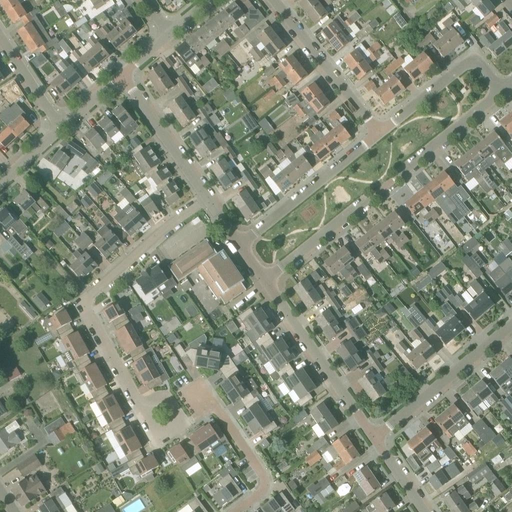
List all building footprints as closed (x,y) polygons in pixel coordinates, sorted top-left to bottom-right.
[(27,0),(4,0),(0,3),(7,14),(20,5),(27,0)] [(100,0),(93,5),(97,10),(112,0),(100,0)] [(250,31),(264,20),(265,19),(258,10),(256,12),(252,6),(247,0),(240,0),(235,4),(234,3),(234,4),(235,5),(244,16),(244,17),(246,20),(243,22),(250,31)] [(300,5),(307,15),(320,5),(315,0),(305,0),(299,5),(300,5)] [(444,16),(454,8),(456,6),(457,6),(463,1),(464,0),(452,0),(439,11),(444,16)] [(485,18),(494,10),(486,0),(485,0),(476,7),(485,18)] [(59,1),(52,5),(57,12),(63,8),(59,1)] [(463,1),(457,6),(461,12),(465,9),(468,7),(467,6),(463,1)] [(224,12),(234,24),(240,20),(244,17),(244,16),(235,5),(234,4),(224,12)] [(420,20),(423,24),(438,12),(437,11),(439,10),(440,10),(444,7),(441,4),(420,20)] [(34,16),(41,12),(38,7),(27,15),(20,5),(7,14),(14,24),(21,19),(24,23),(34,16)] [(315,25),(328,15),(320,5),(307,15),(315,24),(314,24),(315,25)] [(121,26),(117,29),(127,42),(137,33),(136,32),(140,29),(127,9),(115,19),(121,26)] [(225,32),(234,24),(224,12),(215,20),(225,32)] [(396,22),(401,18),(398,14),(393,18),(396,22)] [(348,28),(344,23),(338,15),(332,20),(334,23),(321,33),(322,34),(322,33),(329,43),(348,28)] [(469,21),(474,27),(481,22),(475,15),(469,21)] [(495,15),(485,23),(489,28),(499,20),(495,15)] [(44,31),(34,16),(24,23),(27,28),(18,33),(25,43),(44,31)] [(85,18),(74,25),(77,30),(87,24),(88,23),(85,18)] [(442,24),(450,33),(444,38),(453,50),(463,43),(464,42),(451,26),(455,24),(450,18),(442,24)] [(348,28),(354,24),(350,19),(344,23),(348,28)] [(215,40),(225,32),(215,20),(205,28),(215,40)] [(373,22),(369,26),(373,31),(378,27),(373,22)] [(496,28),(498,30),(494,34),(499,41),(507,50),(511,46),(511,34),(503,22),(496,28)] [(87,24),(82,28),(87,34),(92,30),(87,24)] [(243,24),(238,28),(244,36),(249,32),(243,24)] [(426,24),(421,28),(425,33),(430,29),(426,24)] [(368,25),(364,28),(360,31),(354,36),(359,42),(368,35),(373,31),(369,26),(368,25)] [(127,42),(117,29),(111,34),(105,26),(100,30),(116,50),(120,47),(127,42)] [(215,40),(205,28),(196,35),(206,48),(215,40)] [(265,49),(278,39),(270,29),(270,28),(249,44),(253,49),(249,52),(253,58),(261,52),(257,47),(261,44),(265,49)] [(348,28),(329,43),(337,52),(337,53),(350,43),(349,43),(356,38),(354,36),(352,33),(348,28)] [(244,36),(238,29),(233,32),(239,40),(244,36)] [(45,30),(44,31),(25,43),(32,54),(40,49),(42,53),(53,46),(57,43),(59,42),(56,37),(52,40),(45,30)] [(444,38),(438,43),(430,33),(421,40),(426,46),(431,43),(444,59),(444,58),(453,50),(444,38)] [(507,50),(499,41),(495,44),(490,37),(488,34),(481,40),(496,59),(507,50)] [(196,56),(206,48),(196,35),(186,43),(196,56)] [(109,57),(92,37),(87,41),(94,49),(89,53),(99,65),(109,57)] [(278,39),(265,49),(273,59),(286,48),(285,47),(278,39)] [(72,50),(63,40),(58,44),(61,47),(61,48),(64,51),(66,54),(67,55),(72,50)] [(230,48),(223,40),(219,44),(225,52),(230,48)] [(413,47),(420,57),(414,62),(424,74),(433,66),(434,67),(434,66),(421,50),(426,46),(421,40),(413,47)] [(206,67),(200,60),(196,56),(186,43),(176,51),(190,68),(195,64),(201,72),(206,67)] [(225,52),(219,44),(214,48),(220,56),(225,52)] [(376,52),(372,47),(364,53),(368,58),(376,52)] [(99,65),(89,53),(84,57),(77,50),(72,54),(89,74),(99,65)] [(356,51),(343,61),(344,62),(352,71),(364,61),(356,51)] [(32,58),(37,64),(45,58),(40,52),(32,58)] [(265,57),(261,52),(253,58),(257,63),(265,57)] [(376,52),(368,58),(372,63),(380,57),(376,52)] [(409,55),(403,59),(407,64),(413,60),(409,55)] [(210,64),(204,56),(200,60),(206,67),(210,64)] [(273,87),(283,80),(287,76),(300,66),(292,57),(292,56),(279,66),(283,71),(268,83),(272,88),(273,87)] [(400,57),(392,64),(396,70),(401,66),(404,70),(414,82),(415,82),(424,74),(414,62),(408,67),(400,57)] [(168,70),(174,66),(168,58),(163,62),(164,64),(146,76),(147,76),(154,86),(167,77),(162,70),(166,68),(168,70)] [(81,80),(66,62),(64,60),(60,64),(66,72),(61,77),(71,88),(81,80)] [(364,61),(352,71),(359,80),(359,81),(366,76),(372,72),(370,70),(368,66),(364,61)] [(383,71),(391,80),(384,85),(394,98),(404,90),(405,90),(391,74),(396,70),(392,64),(383,71)] [(263,73),(267,78),(276,71),(272,66),(263,73)] [(300,66),(287,76),(295,87),(308,76),(307,76),(300,66)] [(71,88),(61,77),(51,85),(61,97),(71,88)] [(154,86),(161,97),(178,85),(182,90),(188,86),(181,77),(171,83),(167,77),(154,86)] [(287,85),(283,80),(275,86),(279,91),(287,85)] [(387,103),(394,98),(384,85),(379,90),(372,81),(364,87),(368,92),(372,90),(375,93),(374,93),(385,106),(385,105),(387,103)] [(294,109),(293,109),(297,114),(322,95),(314,85),(315,85),(314,84),(301,94),(306,100),(301,104),(301,103),(294,109)] [(188,86),(182,90),(185,95),(182,98),(168,107),(175,117),(188,108),(184,101),(194,95),(188,86)] [(232,89),(227,93),(231,100),(237,96),(232,89)] [(262,98),(265,102),(275,94),(272,90),(262,98)] [(293,95),(285,101),(289,108),(292,106),(298,100),(294,94),(293,95)] [(329,104),(322,95),(297,114),(301,119),(310,111),(314,117),(317,114),(317,115),(330,104),(329,104)] [(193,114),(188,108),(175,117),(183,128),(200,116),(203,121),(209,117),(208,116),(213,112),(208,104),(193,114)] [(117,119),(112,124),(119,132),(125,138),(134,130),(129,124),(133,120),(121,106),(112,113),(117,119)] [(335,111),(327,117),(337,128),(330,134),(340,146),(350,138),(351,138),(337,121),(341,118),(335,111)] [(190,138),(197,148),(210,139),(217,134),(213,128),(220,122),(215,115),(209,118),(209,117),(203,121),(206,126),(203,129),(189,138),(190,138)] [(511,118),(510,116),(500,123),(499,123),(511,139),(511,118)] [(30,126),(21,117),(9,128),(18,137),(20,139),(25,135),(23,133),(30,126)] [(99,126),(94,130),(105,144),(109,148),(114,144),(115,143),(111,139),(119,132),(112,124),(107,118),(98,125),(99,126)] [(266,119),(259,124),(267,134),(274,129),(266,119)] [(251,133),(259,127),(255,121),(247,126),(251,133)] [(311,130),(315,135),(318,138),(321,135),(314,127),(311,130)] [(18,137),(9,128),(0,136),(0,142),(6,149),(18,137)] [(95,159),(104,151),(101,148),(105,144),(94,130),(93,129),(85,137),(90,143),(85,147),(95,159)] [(509,150),(494,133),(484,141),(504,165),(509,161),(504,154),(509,150)] [(321,141),(320,141),(330,154),(340,146),(330,134),(321,141)] [(320,141),(318,138),(315,135),(310,139),(315,146),(311,149),(308,145),(303,148),(307,153),(306,153),(315,165),(320,161),(321,162),(321,161),(330,154),(320,141)] [(136,137),(129,143),(135,149),(141,144),(136,137)] [(204,158),(204,159),(221,147),(224,152),(231,148),(224,139),(215,146),(210,139),(197,148),(204,158)] [(504,165),(484,141),(475,149),(489,167),(494,163),(499,169),(504,165)] [(50,162),(50,163),(62,172),(71,159),(70,158),(73,153),(81,159),(86,153),(71,142),(66,149),(67,149),(64,154),(60,151),(51,163),(50,162)] [(272,157),(275,155),(278,152),(271,143),(264,148),(272,157)] [(135,157),(141,165),(155,156),(149,147),(144,150),(141,146),(135,149),(130,153),(133,158),(135,157)] [(224,160),(211,169),(211,170),(218,179),(232,170),(227,164),(237,157),(231,148),(224,152),(228,157),(224,160)] [(292,165),(302,177),(311,169),(312,169),(311,168),(315,165),(306,153),(302,157),(302,156),(298,160),(288,148),(283,153),(284,155),(287,159),(292,165)] [(475,149),(465,157),(488,186),(492,183),(488,178),(489,177),(485,171),(489,167),(475,149)] [(278,152),(275,155),(279,160),(284,155),(283,153),(280,150),(278,152)] [(161,164),(155,156),(141,165),(146,174),(156,168),(161,164)] [(455,164),(454,164),(469,182),(474,178),(486,193),(491,189),(488,186),(465,157),(455,164)] [(91,158),(87,164),(81,170),(88,176),(98,164),(91,158)] [(292,185),(302,177),(292,165),(282,172),(292,185)] [(272,181),(282,193),(283,193),(283,192),(292,185),(282,172),(276,177),(267,166),(260,172),(266,180),(269,177),(272,180),(272,181)] [(246,184),(252,179),(245,170),(240,174),(236,167),(232,170),(218,179),(225,189),(225,190),(242,179),(246,184)] [(146,174),(145,175),(146,177),(148,180),(152,177),(158,186),(167,180),(170,178),(172,177),(171,176),(168,171),(166,168),(159,172),(156,168),(146,174)] [(109,170),(97,180),(101,186),(114,176),(109,170)] [(444,173),(435,181),(457,209),(462,215),(464,217),(470,212),(455,193),(458,190),(444,173)] [(240,211),(253,202),(248,195),(258,188),(252,179),(246,184),(249,189),(232,200),(233,201),(240,211)] [(158,186),(156,188),(157,191),(159,192),(162,190),(168,199),(166,201),(169,206),(180,199),(176,194),(179,191),(173,182),(170,185),(168,181),(167,180),(158,186)] [(457,209),(435,181),(424,189),(435,201),(439,206),(444,202),(452,213),(457,209)] [(93,197),(100,190),(93,183),(87,190),(93,197)] [(136,185),(130,189),(134,195),(140,190),(136,185)] [(120,193),(130,205),(136,200),(126,188),(120,193)] [(424,189),(415,196),(426,209),(435,201),(424,189)] [(49,208),(41,198),(35,203),(25,192),(14,202),(24,213),(30,208),(36,214),(41,210),(43,213),(49,208)] [(150,198),(141,205),(145,210),(151,219),(160,213),(156,208),(161,204),(156,198),(153,194),(149,196),(149,197),(150,198)] [(272,196),(268,198),(272,204),(276,201),(272,196)] [(405,204),(415,217),(426,209),(415,196),(405,204)] [(85,197),(79,202),(86,209),(91,204),(85,197)] [(72,215),(79,208),(74,202),(66,209),(72,215)] [(253,202),(240,211),(247,220),(246,221),(247,221),(266,208),(263,204),(257,208),(253,202)] [(500,202),(494,206),(498,211),(503,207),(500,202)] [(122,211),(127,217),(139,230),(147,222),(136,210),(133,206),(131,208),(128,205),(122,211)] [(127,217),(122,211),(119,207),(115,211),(118,214),(114,218),(119,224),(130,237),(139,230),(127,217)] [(6,210),(2,213),(0,211),(0,223),(6,230),(11,226),(19,234),(26,227),(10,209),(7,211),(6,210)] [(61,220),(65,215),(59,209),(54,214),(61,220)] [(434,209),(429,213),(434,221),(440,216),(434,209)] [(395,234),(395,233),(405,225),(395,212),(394,213),(384,221),(395,234)] [(434,221),(429,213),(423,218),(429,225),(434,221)] [(106,226),(110,223),(105,216),(101,220),(106,226)] [(385,241),(390,237),(399,249),(404,245),(398,238),(395,233),(395,234),(384,221),(375,229),(385,241)] [(98,232),(103,238),(114,251),(122,244),(111,231),(110,232),(105,226),(98,232)] [(375,249),(385,241),(375,229),(365,236),(375,249)] [(62,240),(66,234),(60,230),(56,236),(62,240)] [(85,232),(80,237),(89,247),(93,243),(85,232)] [(403,234),(398,238),(404,245),(409,241),(403,234)] [(355,244),(365,257),(370,253),(375,259),(380,255),(379,254),(375,249),(365,236),(356,244),(355,244)] [(22,247),(12,237),(7,241),(12,247),(25,262),(34,254),(25,244),(22,247)] [(89,247),(80,237),(74,242),(82,252),(89,247)] [(114,251),(103,238),(95,246),(106,259),(114,251)] [(50,250),(54,246),(48,239),(43,243),(50,250)] [(474,239),(461,246),(465,252),(478,245),(474,239)] [(225,305),(246,290),(242,283),(244,281),(229,259),(227,261),(222,253),(224,251),(218,255),(207,240),(168,267),(179,282),(197,269),(218,300),(220,298),(225,305)] [(511,245),(508,240),(503,243),(511,253),(511,252),(511,245)] [(7,241),(0,247),(0,248),(5,253),(12,247),(7,241)] [(506,257),(511,253),(503,243),(498,248),(506,257)] [(344,248),(334,256),(353,280),(359,276),(349,264),(354,260),(344,247),(344,248)] [(380,255),(385,261),(390,257),(384,250),(379,254),(380,255)] [(78,260),(90,273),(98,266),(87,253),(82,257),(77,251),(73,255),(78,260)] [(479,270),(479,269),(485,265),(476,253),(470,258),(474,264),(474,263),(479,270)] [(497,263),(503,259),(499,254),(494,257),(497,263)] [(380,265),(385,261),(380,255),(375,259),(380,265)] [(325,263),(324,264),(334,276),(339,273),(348,284),(353,280),(334,256),(325,263)] [(511,262),(509,258),(499,267),(511,282),(511,262)] [(70,268),(81,281),(90,273),(78,260),(70,268)] [(483,274),(479,269),(479,270),(474,263),(474,264),(468,268),(477,279),(483,274)] [(357,268),(366,281),(372,276),(363,264),(357,268)] [(415,267),(410,271),(415,277),(420,273),(415,267)] [(511,282),(499,267),(488,275),(489,276),(505,296),(511,290),(511,282)] [(437,276),(432,269),(426,273),(427,274),(432,280),(437,276)] [(173,281),(166,270),(161,273),(159,270),(152,274),(150,272),(146,275),(156,289),(163,284),(168,291),(176,286),(173,281)] [(293,289),(301,299),(314,290),(313,289),(311,286),(315,283),(321,279),(315,271),(310,276),(311,277),(293,289)] [(418,293),(433,282),(432,280),(427,274),(412,286),(418,293)] [(156,289),(146,275),(141,278),(143,280),(136,285),(139,289),(134,292),(142,302),(146,307),(153,302),(148,295),(156,289)] [(192,288),(187,280),(181,285),(186,292),(192,288)] [(474,301),(484,314),(494,305),(483,293),(485,291),(475,280),(469,285),(479,297),(474,301)] [(441,291),(447,299),(452,294),(441,281),(440,282),(436,285),(441,291)] [(347,299),(352,294),(342,282),(337,287),(347,299)] [(314,290),(301,299),(308,309),(308,310),(325,298),(328,303),(334,299),(334,298),(336,296),(333,291),(330,294),(328,290),(319,297),(314,290)] [(393,299),(398,294),(394,291),(389,295),(393,299)] [(443,302),(447,299),(441,291),(436,295),(443,302)] [(459,294),(454,297),(474,322),(484,314),(474,301),(466,292),(461,296),(459,294)] [(42,310),(50,303),(41,293),(33,301),(42,310)] [(369,298),(363,302),(367,307),(372,304),(369,298)] [(332,308),(315,320),(322,330),(336,321),(331,315),(341,308),(334,299),(328,303),(332,308)] [(38,318),(24,302),(19,306),(34,322),(38,318)] [(390,316),(396,311),(389,303),(383,308),(390,316)] [(117,326),(128,320),(119,304),(112,307),(111,306),(104,310),(105,311),(103,312),(109,323),(114,321),(117,326)] [(141,305),(136,308),(139,313),(144,310),(141,305)] [(193,305),(185,310),(191,319),(199,313),(193,305)] [(420,326),(427,320),(414,305),(407,310),(420,326)] [(445,305),(440,310),(446,317),(441,321),(445,325),(455,338),(464,330),(465,330),(445,305)] [(420,326),(407,310),(405,307),(400,311),(416,330),(416,329),(420,326)] [(53,326),(48,329),(49,331),(54,339),(59,336),(70,330),(67,326),(67,325),(69,324),(70,324),(72,322),(69,317),(66,312),(64,308),(53,314),(55,318),(50,320),(53,326)] [(386,313),(382,308),(375,314),(377,318),(381,318),(386,313)] [(267,319),(261,310),(261,309),(252,315),(249,310),(238,317),(248,332),(252,330),(267,319)] [(336,321),(322,330),(329,340),(330,341),(347,329),(350,334),(356,329),(361,326),(355,317),(350,321),(348,318),(339,325),(336,321)] [(430,318),(425,322),(445,346),(446,346),(446,345),(455,338),(445,325),(439,329),(436,326),(437,325),(430,318)] [(248,332),(246,334),(252,344),(255,342),(259,347),(270,340),(269,339),(266,335),(266,334),(274,329),(274,328),(274,329),(273,328),(267,319),(252,330),(248,332)] [(137,336),(128,320),(117,326),(120,331),(115,334),(118,339),(116,340),(119,345),(137,336)] [(233,321),(226,325),(231,333),(238,329),(233,321)] [(168,326),(161,331),(164,337),(172,332),(168,326)] [(357,352),(353,345),(367,335),(362,328),(357,331),(356,329),(350,334),(353,339),(337,351),(337,352),(344,361),(357,352)] [(426,362),(436,354),(416,329),(416,330),(411,334),(416,340),(411,344),(416,349),(426,362)] [(85,342),(82,337),(80,338),(77,332),(73,336),(70,330),(59,336),(68,352),(85,342)] [(173,334),(166,339),(170,345),(177,339),(173,334)] [(122,351),(124,350),(127,355),(132,352),(135,357),(145,351),(137,336),(119,345),(122,351)] [(39,338),(35,341),(38,347),(43,345),(39,338)] [(221,348),(223,340),(214,339),(212,346),(221,348)] [(269,362),(288,349),(282,340),(281,339),(273,345),(270,340),(259,347),(269,362)] [(87,362),(84,357),(89,354),(87,349),(88,348),(85,342),(68,352),(61,356),(69,372),(76,368),(87,362)] [(207,369),(211,346),(200,344),(199,344),(198,351),(191,349),(185,353),(180,345),(174,349),(182,359),(187,355),(192,364),(195,364),(195,367),(207,369)] [(235,366),(228,356),(221,355),(222,348),(211,346),(207,369),(218,371),(219,368),(221,369),(225,374),(235,366)] [(133,365),(132,365),(134,368),(135,370),(134,371),(137,377),(154,367),(160,364),(152,348),(145,351),(135,357),(137,363),(135,364),(133,365)] [(290,370),(287,365),(295,359),(294,359),(288,349),(269,362),(280,377),(290,370)] [(416,349),(406,358),(416,370),(417,370),(426,362),(416,349)] [(370,350),(360,356),(357,352),(344,361),(351,371),(351,372),(368,360),(371,365),(377,360),(381,357),(377,351),(373,354),(370,350)] [(243,352),(239,355),(243,361),(248,358),(243,352)] [(511,360),(510,358),(500,367),(510,379),(511,376),(511,360)] [(358,382),(359,383),(359,382),(365,392),(379,383),(375,377),(384,370),(377,360),(371,365),(375,370),(358,382)] [(87,362),(76,368),(85,384),(103,374),(100,368),(98,369),(95,364),(95,365),(90,367),(87,362)] [(246,382),(235,366),(225,374),(229,380),(220,385),(221,386),(227,395),(243,384),(246,382)] [(403,366),(395,372),(402,381),(410,375),(403,366)] [(152,389),(163,383),(154,367),(137,377),(140,382),(141,381),(144,386),(149,384),(152,389)] [(496,370),(490,375),(500,387),(505,393),(506,394),(508,391),(510,394),(511,392),(511,381),(510,379),(500,367),(496,370)] [(6,373),(10,382),(21,376),(16,368),(6,373)] [(293,390),(309,379),(302,370),(303,370),(302,369),(294,375),(290,370),(280,377),(290,393),(293,390)] [(85,384),(94,399),(105,393),(102,388),(107,386),(104,380),(106,379),(103,374),(85,384)] [(386,394),(384,390),(387,388),(391,392),(398,385),(394,380),(391,375),(379,383),(365,392),(372,402),(373,403),(386,394)] [(293,390),(300,400),(297,402),(300,408),(311,400),(308,395),(316,389),(315,389),(309,379),(293,390)] [(482,381),(472,390),(482,402),(482,401),(488,408),(492,404),(498,400),(482,381)] [(246,405),(257,397),(253,392),(250,394),(243,384),(227,395),(234,405),(242,399),(246,405)] [(477,406),(482,402),(472,390),(461,399),(477,417),(483,413),(477,406)] [(105,393),(94,399),(103,415),(120,405),(117,400),(115,401),(112,396),(108,399),(105,393)] [(248,425),(267,412),(257,397),(246,405),(249,410),(241,416),(248,425)] [(511,409),(504,400),(498,406),(511,422),(511,409)] [(318,424),(331,415),(323,404),(311,413),(318,424)] [(103,415),(111,431),(122,425),(119,420),(124,418),(122,412),(123,411),(120,405),(103,415)] [(460,432),(467,426),(469,424),(454,405),(444,413),(460,432)] [(309,417),(304,411),(292,420),(297,426),(309,417)] [(277,427),(267,412),(248,425),(254,435),(255,435),(263,430),(267,435),(277,427)] [(459,431),(444,413),(434,421),(449,439),(454,435),(459,431)] [(326,435),(338,426),(331,415),(318,424),(326,435)] [(75,434),(74,433),(71,429),(67,424),(65,425),(61,418),(44,429),(49,436),(48,437),(55,447),(75,434)] [(481,419),(476,423),(484,433),(491,441),(495,438),(496,436),(490,428),(489,429),(481,419)] [(16,422),(4,431),(0,433),(0,451),(2,455),(21,442),(14,432),(20,428),(16,422)] [(472,427),(471,427),(473,429),(479,437),(485,445),(489,442),(491,441),(484,433),(476,423),(472,427)] [(198,430),(210,447),(214,453),(229,442),(216,424),(217,424),(218,426),(213,430),(210,426),(210,425),(205,428),(204,427),(198,430)] [(111,431),(120,446),(138,437),(135,431),(133,432),(130,427),(129,427),(130,428),(125,430),(122,425),(111,431)] [(416,436),(426,448),(432,444),(437,450),(441,446),(426,428),(416,436)] [(189,439),(193,443),(188,447),(195,457),(198,455),(210,447),(198,430),(193,434),(194,435),(189,439)] [(499,435),(495,438),(501,446),(505,443),(499,435)] [(330,447),(326,450),(328,453),(329,455),(333,460),(339,456),(352,446),(345,436),(330,447)] [(416,436),(407,444),(417,456),(423,463),(432,456),(427,449),(426,448),(416,436)] [(138,437),(120,446),(129,462),(140,456),(137,451),(142,449),(139,443),(141,442),(138,437)] [(306,451),(310,456),(316,452),(317,451),(327,443),(323,437),(311,446),(312,447),(306,451)] [(259,445),(263,450),(270,445),(266,439),(259,445)] [(477,452),(468,442),(462,447),(470,458),(477,452)] [(183,450),(180,445),(166,455),(174,467),(178,464),(183,473),(185,472),(199,463),(195,457),(188,447),(183,450)] [(359,457),(352,446),(339,456),(342,460),(333,467),(337,472),(340,470),(359,457)] [(449,447),(443,452),(450,461),(457,456),(449,447)] [(310,456),(305,460),(310,467),(322,459),(321,457),(317,451),(316,452),(310,456)] [(16,467),(23,478),(42,467),(35,455),(16,467)] [(140,456),(129,462),(126,464),(116,469),(110,473),(114,480),(120,476),(120,475),(129,469),(133,475),(139,472),(143,480),(145,479),(152,475),(154,474),(152,471),(159,467),(153,456),(143,461),(140,456)] [(431,474),(439,468),(441,467),(438,463),(436,460),(430,465),(426,467),(431,474)] [(416,463),(411,467),(414,472),(419,468),(416,463)] [(497,479),(485,463),(469,475),(467,476),(472,485),(483,477),(490,485),(497,479)] [(98,476),(105,472),(101,464),(94,468),(98,476)] [(107,467),(110,473),(116,469),(113,464),(107,467)] [(447,468),(429,480),(436,491),(460,474),(453,464),(447,468)] [(218,482),(224,490),(213,497),(221,507),(237,495),(236,493),(240,490),(232,479),(237,475),(230,466),(219,474),(223,479),(218,482)] [(357,481),(360,486),(366,483),(374,477),(366,467),(353,476),(347,481),(351,485),(357,481)] [(25,482),(12,490),(17,498),(23,507),(36,498),(36,497),(46,491),(36,476),(26,483),(25,482)] [(361,502),(381,488),(374,477),(366,483),(360,486),(353,491),(361,502)] [(321,493),(330,485),(331,485),(325,478),(315,486),(313,484),(307,489),(314,498),(321,493)] [(497,498),(506,490),(497,479),(488,486),(497,498)] [(288,484),(292,491),(297,488),(293,481),(288,484)] [(207,485),(202,489),(206,493),(211,490),(207,485)] [(330,485),(321,493),(325,498),(334,491),(330,485)] [(443,500),(450,511),(463,503),(471,497),(463,486),(443,500)] [(338,488),(340,496),(346,494),(344,487),(338,488)] [(54,500),(39,509),(40,511),(61,511),(65,509),(58,497),(65,493),(61,488),(50,495),(54,500)] [(509,502),(511,499),(511,490),(501,499),(504,504),(508,501),(509,502)] [(366,509),(362,511),(361,511),(388,511),(395,508),(393,506),(395,505),(392,500),(390,501),(385,494),(372,504),(366,509)] [(263,511),(277,511),(281,509),(282,511),(292,511),(295,510),(283,495),(279,498),(278,496),(261,508),(263,511)] [(121,496),(112,502),(117,508),(125,502),(121,496)] [(188,505),(193,511),(207,511),(197,498),(188,505)] [(355,501),(340,511),(353,511),(360,508),(355,501)] [(463,503),(450,511),(473,511),(478,509),(475,503),(466,509),(463,503)]
